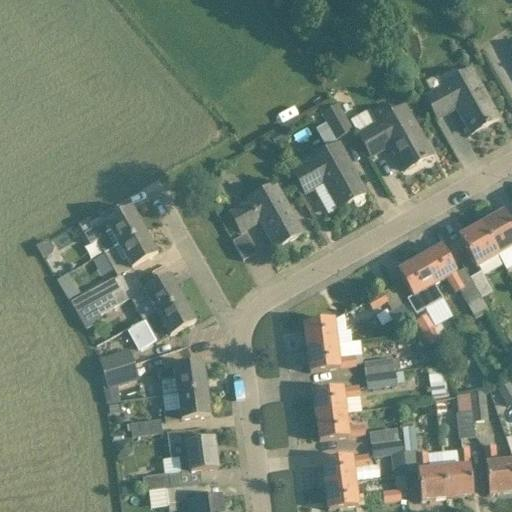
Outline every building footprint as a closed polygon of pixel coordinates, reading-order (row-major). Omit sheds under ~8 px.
[(498,122),(489,104),(471,72),(444,88),(445,89),(426,100),(437,121),(457,111),(471,137),(498,122)] [(353,133),(338,107),(335,102),(318,111),(335,143),(353,133)] [(378,126),(378,127),(369,112),(349,124),(357,138),(358,137),(371,159),(390,148),(405,173),(432,158),(422,141),(405,110),(378,125),(378,126)] [(293,175),(295,178),(305,195),(324,185),(339,211),(366,196),(356,178),(338,147),(312,162),(313,164),(293,175)] [(250,205),(230,215),(223,219),(229,229),(235,225),(241,235),(260,224),(276,251),(302,236),(275,188),(248,203),(250,205)] [(92,233),(97,242),(110,234),(119,249),(144,234),(131,210),(105,225),(99,215),(78,227),(84,238),(92,233)] [(511,229),(503,214),(481,227),(499,259),(511,250),(511,229)] [(499,259),(481,227),(458,240),(476,271),(499,259)] [(104,257),(116,278),(131,270),(132,272),(157,257),(144,234),(119,249),(104,257)] [(246,262),(260,255),(250,235),(236,242),(246,262)] [(43,261),(52,257),(54,251),(48,242),(36,249),(43,261)] [(456,295),(458,293),(467,309),(482,301),(470,281),(464,271),(456,276),(441,250),(420,262),(434,288),(447,280),(456,295)] [(398,274),(408,292),(422,315),(431,309),(422,295),(434,288),(420,262),(398,274)] [(492,295),(490,292),(481,275),(470,281),(482,301),(492,295)] [(144,292),(145,294),(130,302),(134,310),(143,324),(128,332),(129,333),(182,302),(169,278),(144,292)] [(70,305),(76,317),(99,304),(120,292),(113,280),(92,292),(70,305)] [(75,288),(63,295),(68,303),(79,296),(75,288)] [(373,312),(387,304),(392,312),(402,307),(393,290),(368,304),(373,312)] [(99,304),(76,317),(85,332),(102,323),(100,319),(126,304),(120,292),(99,304)] [(182,302),(129,333),(140,353),(154,345),(156,348),(157,347),(157,346),(170,339),(170,340),(196,325),(182,302)] [(402,307),(388,315),(397,330),(411,322),(402,307)] [(427,317),(414,324),(428,349),(441,342),(427,317)] [(304,327),(307,351),(350,345),(349,333),(345,333),(343,318),(333,324),(333,323),(304,327)] [(362,366),(361,358),(359,345),(350,345),(307,351),(310,376),(338,372),(338,371),(356,369),(355,367),(362,366)] [(447,353),(442,346),(433,351),(438,359),(447,353)] [(134,368),(129,352),(98,362),(103,379),(134,368)] [(392,362),(393,372),(400,371),(399,361),(392,362)] [(364,366),(365,379),(393,375),(393,372),(392,362),(364,365),(364,366)] [(203,366),(183,369),(175,370),(159,372),(163,399),(207,393),(203,366)] [(134,368),(103,379),(107,392),(139,383),(134,368)] [(427,371),(429,382),(444,380),(440,369),(427,371)] [(403,374),(395,375),(397,387),(405,385),(403,374)] [(395,375),(365,379),(367,388),(367,393),(397,389),(397,387),(395,375)] [(511,389),(509,385),(497,392),(508,410),(511,407),(511,389)] [(430,390),(432,401),(448,399),(446,388),(430,390)] [(316,420),(345,416),(362,414),(359,389),(313,395),(316,420)] [(207,393),(163,399),(166,425),(181,423),(210,420),(207,393)] [(487,424),(485,399),(485,395),(469,397),(474,441),(475,441),(473,425),(487,424)] [(455,417),(458,443),(474,441),(469,397),(456,398),(457,417),(455,417)] [(119,415),(118,407),(108,409),(109,417),(119,415)] [(347,430),(345,416),(316,420),(319,444),(348,441),(348,440),(365,438),(363,428),(347,430)] [(162,437),(160,423),(130,427),(132,441),(162,437)] [(400,431),(404,455),(418,454),(414,429),(400,431)] [(371,448),(383,446),(382,434),(369,436),(371,448)] [(167,439),(170,462),(162,463),(164,478),(142,481),(144,495),(148,494),(200,488),(198,475),(217,472),(213,441),(186,445),(185,436),(167,439)] [(373,458),(373,461),(391,459),(403,457),(403,455),(401,444),(383,446),(371,448),(373,458)] [(511,495),(511,473),(511,464),(496,465),(494,449),(484,450),(487,478),(489,498),(511,495)] [(459,469),(444,470),(447,502),(473,499),(468,452),(457,453),(459,469)] [(416,456),(419,484),(421,504),(447,502),(444,470),(429,472),(428,455),(416,456)] [(322,464),(325,489),(354,485),(352,470),(368,468),(367,459),(351,461),(350,460),(322,464)] [(336,511),(358,509),(355,489),(354,485),(325,489),(328,511),(336,511)] [(202,487),(200,488),(148,494),(150,511),(168,509),(168,511),(222,511),(221,500),(204,502),(202,487)] [(399,494),(383,496),(384,506),(401,503),(399,494)]
